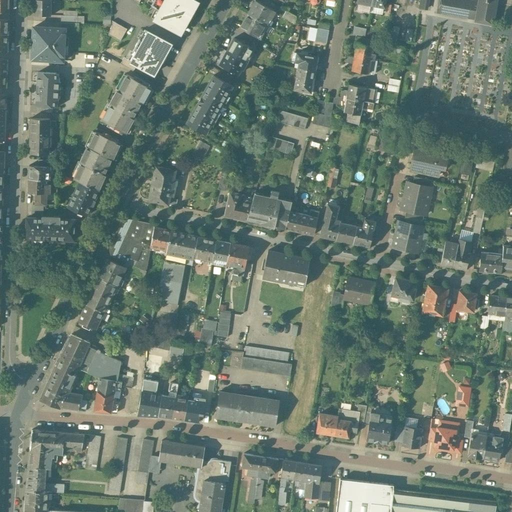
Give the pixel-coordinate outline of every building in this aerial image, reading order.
[(9,0),(0,0),(0,9),(9,10),(9,0)] [(51,0),(42,0),(33,0),(33,14),(50,15),(51,0)] [(192,0),(155,0),(152,6),(160,10),(159,12),(160,13),(157,19),(156,18),(155,19),(157,20),(180,33),(187,21),(188,21),(191,15),(190,15),(197,2),(192,0)] [(357,0),(357,3),(359,3),(358,10),(370,13),(371,6),(372,0),(357,0)] [(386,0),(372,0),(371,6),(385,8),(386,0)] [(478,0),(479,2),(468,0),(439,0),(437,12),(476,19),(475,21),(492,24),(496,0),(478,0)] [(275,12),(255,1),(247,14),(265,24),(269,19),(270,20),(275,12)] [(296,17),(285,11),(282,17),(295,24),(296,17)] [(265,24),(247,14),(239,28),(251,35),(259,39),(264,31),(262,30),(265,24)] [(111,16),(104,16),(103,24),(111,24),(111,16)] [(9,20),(0,19),(0,33),(9,34),(9,20)] [(127,29),(112,21),(112,25),(108,34),(120,41),(127,29)] [(390,36),(397,37),(399,26),(392,24),(390,36)] [(61,28),(33,27),(33,43),(64,45),(65,29),(61,28)] [(367,29),(356,27),(355,35),(365,37),(367,29)] [(317,29),(315,42),(326,44),(328,31),(317,29)] [(170,44),(144,30),(144,31),(146,32),(141,39),(140,38),(133,51),(134,52),(130,59),(128,58),(128,59),(137,65),(153,74),(160,62),(163,63),(166,58),(163,56),(170,44)] [(0,33),(0,46),(8,47),(9,34),(0,33)] [(259,39),(251,35),(248,39),(262,47),(264,42),(259,39)] [(252,48),(234,38),(227,51),(247,63),(248,60),(246,59),(252,48)] [(64,45),(33,43),(32,59),(63,61),(64,45)] [(376,47),(356,43),(354,57),(374,61),(376,47)] [(227,51),(219,64),(238,75),(244,64),(246,65),(247,63),(227,51)] [(317,58),(297,54),(295,67),(298,68),(315,71),(317,58)] [(354,57),(348,56),(347,62),(353,63),(351,71),(368,74),(368,73),(375,74),(377,61),(354,57)] [(137,65),(128,59),(124,57),(120,64),(134,71),(137,65)] [(315,71),(298,68),(294,90),(303,92),(303,93),(311,94),(313,87),(312,86),(315,71)] [(57,73),(38,72),(37,78),(36,84),(37,84),(36,94),(36,100),(36,106),(55,107),(55,102),(58,103),(58,98),(60,98),(60,82),(59,82),(59,78),(56,77),(57,73)] [(127,74),(118,89),(117,88),(108,103),(110,104),(101,119),(126,133),(135,117),(133,116),(141,102),(142,103),(151,87),(127,74)] [(214,75),(186,123),(205,134),(213,121),(215,122),(218,117),(215,116),(223,101),(226,103),(227,100),(225,99),(232,86),(214,75)] [(400,80),(390,79),(388,85),(398,87),(400,80)] [(376,89),(349,84),(347,92),(341,90),(340,97),(369,102),(373,103),(376,89)] [(369,102),(340,97),(338,104),(345,105),(344,112),(348,113),(346,120),(359,124),(362,107),(368,109),(369,102)] [(326,102),(319,100),(317,111),(324,113),(326,102)] [(333,103),(326,102),(324,113),(324,114),(331,116),(333,103)] [(285,112),(279,110),(276,121),(281,123),(285,112)] [(290,113),(285,112),(281,123),(287,124),(290,113)] [(331,116),(315,112),(312,124),(330,128),(332,116),(331,116)] [(296,115),(290,113),(287,124),(293,126),(296,115)] [(302,117),(296,115),(293,126),(299,128),(302,117)] [(302,117),(299,128),(304,129),(308,118),(302,117)] [(50,119),(30,118),(29,153),(49,154),(50,119)] [(95,131),(88,147),(87,146),(79,162),(81,163),(73,178),(80,181),(99,190),(107,174),(105,173),(112,159),(113,159),(121,143),(95,131)] [(277,138),(272,136),(268,150),(273,152),(274,149),(277,138)] [(283,140),(277,138),(274,149),(279,151),(283,140)] [(289,141),(283,140),(279,151),(285,153),(289,141)] [(210,146),(200,141),(193,153),(199,156),(203,157),(210,146)] [(294,143),(289,141),(285,153),(291,154),(294,143)] [(435,146),(418,141),(416,148),(433,152),(435,146)] [(433,152),(416,148),(415,150),(414,150),(410,169),(438,175),(439,168),(445,169),(447,161),(441,160),(442,154),(433,152)] [(476,158),(476,167),(493,168),(493,159),(476,158)] [(471,164),(462,162),(461,170),(470,171),(471,164)] [(38,166),(29,165),(29,179),(48,180),(49,174),(53,174),(54,166),(38,166)] [(175,170),(156,166),(149,200),(168,204),(170,197),(175,170)] [(234,170),(224,167),(222,175),(229,178),(231,178),(234,170)] [(346,170),(338,168),(333,188),(341,190),(346,170)] [(222,175),(218,188),(225,190),(229,178),(222,175)] [(432,180),(414,176),(412,183),(430,187),(432,180)] [(48,180),(29,179),(28,192),(37,193),(45,193),(46,183),(50,183),(50,180),(48,180)] [(99,190),(80,181),(68,207),(87,216),(92,205),(93,206),(95,201),(94,200),(99,190)] [(412,183),(408,182),(405,196),(428,201),(431,187),(412,183)] [(364,198),(370,199),(372,187),(366,186),(364,198)] [(263,194),(255,192),(252,203),(247,220),(247,221),(253,223),(255,222),(258,223),(258,224),(274,227),(275,226),(278,227),(279,226),(280,224),(282,225),(286,226),(290,211),(292,201),(287,200),(278,198),(279,192),(272,190),(270,197),(263,195),(263,194)] [(245,195),(231,192),(225,215),(247,220),(252,203),(243,201),(245,195)] [(45,193),(37,193),(36,204),(45,204),(45,193)] [(428,201),(405,196),(402,210),(406,211),(424,214),(425,215),(428,201)] [(178,199),(170,197),(168,204),(176,206),(178,199)] [(339,206),(327,203),(324,217),(336,219),(339,206)] [(319,212),(310,210),(309,216),(318,218),(319,212)] [(309,216),(290,211),(286,226),(286,228),(314,236),(318,218),(309,216)] [(424,214),(406,211),(405,216),(423,220),(424,214)] [(26,227),(74,229),(75,219),(60,218),(60,217),(42,216),(42,217),(27,216),(26,227)] [(423,220),(405,216),(404,222),(421,226),(423,220)] [(336,219),(324,217),(320,237),(337,241),(337,239),(341,222),(342,221),(336,219)] [(483,219),(476,217),(473,232),(480,233),(483,219)] [(364,227),(358,226),(354,243),(371,246),(376,222),(366,219),(364,227)] [(125,220),(119,233),(119,232),(118,233),(119,233),(113,246),(115,247),(119,252),(116,258),(135,266),(145,244),(130,237),(136,222),(125,220)] [(404,222),(399,221),(396,234),(419,239),(422,226),(404,222)] [(145,244),(135,266),(145,271),(147,271),(151,247),(155,226),(136,222),(130,237),(145,244)] [(358,226),(341,222),(337,239),(354,243),(358,226)] [(171,230),(155,226),(151,247),(167,250),(171,230)] [(74,229),(26,227),(26,238),(35,238),(35,237),(41,237),(41,238),(51,239),(51,238),(65,239),(64,240),(74,240),(74,229)] [(199,236),(171,230),(167,250),(166,254),(166,255),(187,258),(189,252),(195,253),(199,236)] [(419,239),(396,234),(393,247),(398,248),(416,252),(417,252),(419,239)] [(217,239),(199,236),(195,253),(213,257),(217,239)] [(231,242),(217,239),(213,257),(212,260),(224,263),(224,264),(226,265),(231,242)] [(458,244),(457,250),(456,250),(452,266),(465,269),(470,253),(469,253),(471,242),(459,239),(458,244)] [(458,244),(445,241),(440,264),(452,266),(456,250),(457,250),(458,244)] [(249,246),(231,242),(226,265),(226,268),(232,270),(232,272),(238,274),(237,275),(239,275),(239,274),(243,275),(249,246)] [(511,246),(504,246),(502,257),(501,267),(511,268),(511,246)] [(416,252),(398,248),(397,254),(414,258),(416,252)] [(310,259),(269,250),(263,276),(306,285),(310,259)] [(195,253),(189,252),(187,258),(186,264),(192,266),(194,258),(195,253)] [(493,253),(482,252),(480,271),(501,273),(501,267),(502,257),(493,256),(493,253)] [(213,257),(195,253),(194,258),(205,260),(212,262),(212,260),(213,257)] [(187,258),(166,255),(157,301),(160,302),(171,304),(177,305),(185,264),(186,264),(187,258)] [(126,268),(107,259),(106,259),(103,266),(98,277),(118,286),(126,268)] [(212,262),(205,260),(203,268),(211,270),(212,262)] [(145,271),(135,266),(132,272),(143,277),(145,271)] [(118,286),(98,277),(91,293),(90,295),(86,303),(104,312),(106,312),(118,286)] [(364,282),(348,279),(343,299),(371,305),(375,284),(365,281),(364,282)] [(412,282),(396,279),(392,297),(398,298),(398,300),(409,302),(410,300),(413,300),(415,290),(411,289),(412,282)] [(448,289),(428,285),(423,312),(442,316),(448,289)] [(476,294),(460,292),(458,305),(457,312),(464,313),(464,310),(473,311),(473,309),(477,310),(478,300),(475,300),(476,294)] [(507,298),(491,296),(489,313),(505,314),(507,298)] [(511,298),(507,298),(505,314),(502,331),(511,333),(511,331),(511,298)] [(171,304),(160,302),(159,310),(170,312),(171,304)] [(104,312),(86,303),(78,321),(91,327),(96,329),(99,324),(101,325),(103,322),(100,321),(104,312)] [(458,305),(451,304),(450,311),(450,315),(456,316),(457,312),(458,305)] [(232,313),(221,312),(219,323),(230,325),(232,313)] [(489,318),(482,317),(480,329),(487,330),(489,318)] [(230,325),(219,323),(218,330),(217,335),(228,337),(230,325)] [(218,330),(202,327),(200,337),(212,340),(213,334),(217,335),(218,330)] [(127,335),(113,329),(110,335),(125,342),(127,335)] [(167,337),(153,334),(150,346),(164,350),(167,337)] [(72,335),(57,366),(58,367),(75,375),(78,369),(88,347),(89,343),(72,335)] [(212,340),(200,337),(199,343),(211,346),(212,340)] [(180,358),(183,347),(169,344),(167,355),(180,358)] [(289,353),(246,346),(245,356),(287,363),(289,353)] [(97,351),(88,347),(78,369),(95,376),(101,377),(102,370),(111,372),(111,373),(119,374),(121,362),(99,352),(100,351),(98,349),(97,351)] [(163,357),(149,354),(148,360),(155,361),(162,363),(163,357)] [(292,365),(243,357),(241,369),(290,377),(292,365)] [(155,361),(148,360),(145,373),(152,375),(155,361)] [(162,363),(155,361),(152,375),(158,377),(162,363)] [(448,361),(439,364),(442,372),(451,369),(448,361)] [(75,375),(58,367),(57,368),(59,370),(58,372),(58,373),(56,376),(54,376),(54,377),(53,377),(47,389),(48,390),(45,395),(42,400),(49,403),(49,404),(60,409),(61,407),(78,410),(83,394),(70,393),(77,376),(75,375)] [(111,372),(102,370),(101,377),(117,380),(118,380),(119,374),(111,373),(111,372)] [(134,376),(119,374),(118,380),(123,381),(122,386),(132,388),(134,376)] [(117,380),(101,377),(95,411),(111,412),(113,402),(115,389),(117,380)] [(159,416),(162,395),(156,394),(158,381),(143,379),(143,385),(138,414),(152,415),(159,416)] [(215,380),(209,379),(207,390),(213,391),(215,380)] [(171,396),(162,395),(159,416),(172,418),(176,395),(178,384),(170,383),(169,390),(171,394),(171,396)] [(471,388),(459,387),(457,404),(468,406),(471,388)] [(238,394),(219,391),(215,416),(245,420),(249,396),(238,394)] [(189,397),(176,395),(172,418),(184,419),(188,400),(189,397)] [(260,398),(249,396),(245,420),(275,425),(279,400),(260,397),(260,398)] [(194,401),(188,400),(184,419),(199,422),(201,413),(204,414),(206,399),(195,397),(194,401)] [(119,403),(113,402),(111,412),(118,413),(119,403)] [(367,405),(359,404),(358,411),(360,411),(358,422),(364,423),(367,405)] [(358,411),(339,407),(338,415),(335,434),(348,436),(349,430),(357,432),(358,422),(360,411),(358,411)] [(338,415),(320,412),(317,431),(335,434),(338,415)] [(378,414),(371,413),(366,440),(375,441),(374,442),(380,443),(380,442),(388,443),(391,419),(378,417),(378,414)] [(511,415),(504,413),(502,430),(509,431),(511,415)] [(418,419),(406,418),(405,426),(417,427),(418,419)] [(467,419),(464,435),(471,436),(472,428),(473,420),(467,419)] [(447,424),(446,428),(437,427),(435,441),(434,446),(453,449),(456,430),(456,426),(447,424)] [(417,427),(405,426),(404,430),(403,442),(402,445),(419,448),(422,428),(417,427)] [(404,430),(396,428),(394,440),(403,442),(404,430)] [(437,429),(430,428),(428,440),(435,441),(437,429)] [(471,436),(468,455),(483,457),(486,440),(486,434),(478,433),(479,429),(472,428),(471,436)] [(53,451),(56,432),(35,431),(32,433),(30,449),(53,451)] [(56,432),(53,451),(63,453),(63,451),(63,444),(83,446),(85,434),(56,432)] [(101,437),(90,435),(85,468),(96,470),(101,437)] [(502,437),(494,435),(493,441),(486,440),(483,457),(483,458),(499,460),(502,437)] [(128,439),(117,437),(112,469),(109,492),(120,493),(128,439)] [(153,441),(143,439),(136,482),(146,484),(153,441)] [(208,463),(202,462),(205,447),(162,440),(159,460),(199,466),(195,493),(195,496),(195,498),(197,500),(198,501),(201,502),(199,511),(220,511),(225,483),(225,480),(228,481),(231,462),(215,459),(212,460),(209,461),(208,463)] [(83,446),(63,444),(63,451),(82,452),(83,446)] [(430,446),(426,453),(433,457),(437,450),(430,446)] [(53,451),(30,449),(28,466),(50,468),(51,465),(51,460),(55,460),(57,460),(58,453),(63,453),(53,451)] [(262,457),(253,455),(254,455),(244,453),(242,466),(248,467),(247,474),(255,475),(259,476),(262,457)] [(269,458),(262,457),(259,476),(261,476),(269,477),(270,471),(276,472),(279,459),(269,457),(269,458)] [(296,461),(283,459),(281,477),(281,481),(284,481),(285,477),(286,478),(293,479),(296,461)] [(308,463),(296,461),(293,479),(302,480),(301,484),(305,484),(308,463)] [(321,465),(308,463),(305,484),(304,490),(304,496),(305,496),(317,498),(317,494),(318,482),(318,481),(321,465)] [(50,468),(28,466),(26,490),(45,491),(45,483),(45,478),(49,478),(49,476),(51,476),(51,468),(50,468)] [(255,479),(252,478),(250,491),(256,492),(259,476),(255,475),(255,479)] [(393,485),(340,479),(336,511),(390,511),(393,489),(393,485)] [(329,483),(318,481),(318,482),(317,494),(317,498),(317,499),(317,498),(327,499),(329,483)] [(56,484),(45,483),(45,491),(50,491),(56,492),(56,484)] [(64,484),(56,484),(56,492),(64,492),(64,484)] [(135,489),(132,493),(140,499),(143,494),(135,489)] [(393,489),(390,511),(495,511),(496,501),(393,489)] [(45,491),(26,490),(25,509),(46,510),(49,510),(50,491),(45,491)] [(502,511),(505,494),(497,493),(496,501),(495,511),(502,511)] [(126,498),(120,498),(117,511),(125,511),(126,498)] [(136,511),(138,499),(126,498),(125,511),(131,511),(136,511)]
